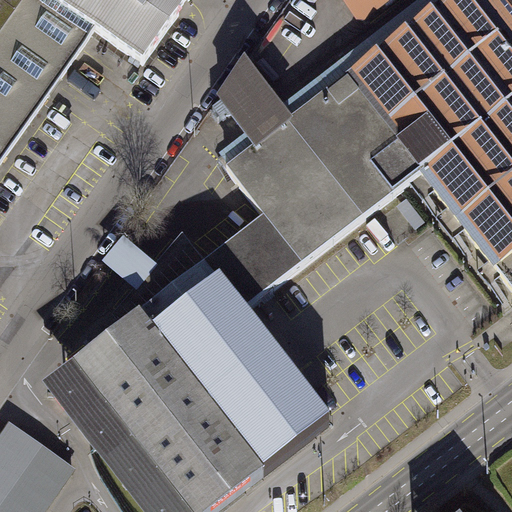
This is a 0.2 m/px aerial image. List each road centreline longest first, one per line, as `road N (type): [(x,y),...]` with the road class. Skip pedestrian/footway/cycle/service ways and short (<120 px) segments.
road 1 (residential): [(0,367),(261,0)]
road 2 (tertiary): [(381,511),(511,409)]
